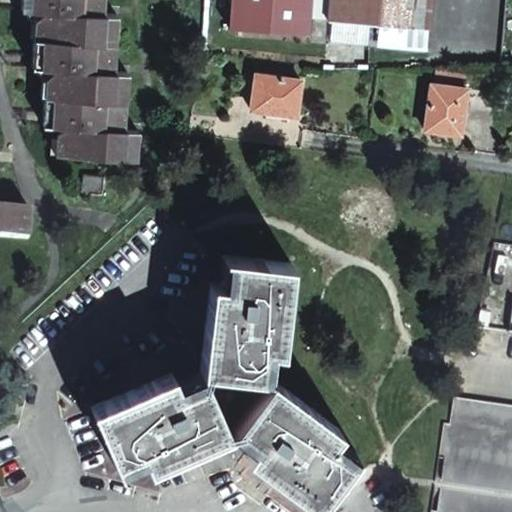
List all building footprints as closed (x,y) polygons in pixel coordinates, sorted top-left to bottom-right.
[(20,0),(19,8),(42,10),(33,18),(30,66),(54,68),(44,77),(40,125),(64,127),(53,136),(51,153),(134,159),(136,132),(123,131),(117,125),(122,121),(127,73),(113,71),(107,64),(112,60),(117,14),(100,12),(96,7),(101,3),(101,0),(20,0)] [(230,0),(228,28),(307,35),(310,0),(230,0)] [(327,0),(326,22),(378,27),(424,31),(427,0),(327,0)] [(424,31),(378,27),(376,42),(423,46),(424,31)] [(435,71),(432,84),(459,89),(461,75),(435,71)] [(300,81),(254,74),(249,110),(294,117),(300,81)] [(459,89),(432,84),(429,83),(423,129),(457,134),(465,90),(459,89)] [(104,172),(78,170),(76,194),(102,195),(104,172)] [(0,237),(27,239),(29,209),(0,206),(0,237)] [(199,370),(266,377),(268,349),(279,350),(288,262),(223,256),(220,283),(208,283),(204,322),(199,370)] [(204,322),(208,283),(199,282),(198,292),(190,292),(188,321),(204,322)] [(131,390),(169,373),(165,364),(154,368),(151,360),(123,372),(131,390)] [(225,432),(199,370),(173,382),(169,373),(131,390),(90,408),(116,468),(142,457),(146,466),(225,432)] [(267,378),(266,377),(199,370),(225,432),(228,430),(267,378)] [(337,429),(267,378),(228,430),(250,448),(244,456),(276,480),(312,507),(352,453),(331,438),(337,429)] [(511,511),(511,406),(452,398),(448,425),(442,424),(428,511),(511,511)] [(265,495),(276,480),(244,456),(238,464),(245,471),(241,477),(265,495)]
